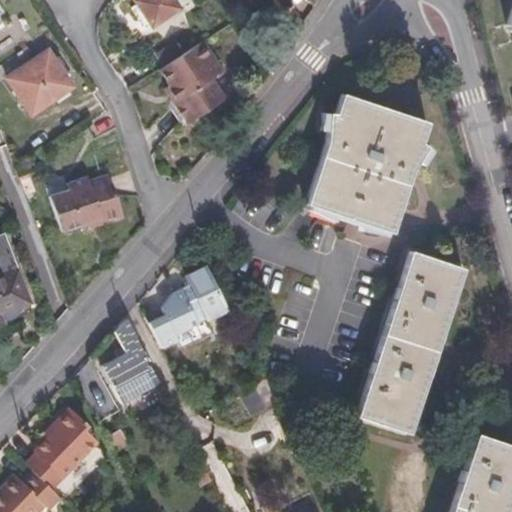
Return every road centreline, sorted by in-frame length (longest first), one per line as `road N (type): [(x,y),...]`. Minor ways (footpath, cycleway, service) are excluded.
road 1 (residential): [(41,0),(115,107),(161,236)]
road 2 (tertiary): [(0,416),(161,236)]
road 3 (tertiary): [(161,236),(313,60)]
road 4 (residential): [(479,131),(511,250)]
